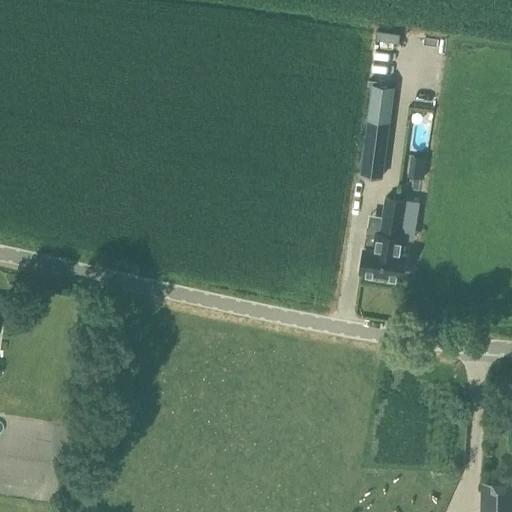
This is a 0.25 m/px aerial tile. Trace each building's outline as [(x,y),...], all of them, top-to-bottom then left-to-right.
[(373,85),(362,173),(383,176),(394,88),(373,85)] [(428,157),(412,155),(409,176),(425,178),(428,157)] [(369,215),(373,188),(359,186),(354,212),(369,215)] [(366,247),(362,270),(393,275),(403,276),(406,254),(403,253),(405,237),(402,237),(407,201),(386,197),(383,217),(371,215),(369,231),(366,247)] [(511,511),(511,481),(483,480),(482,511),(511,511)]
